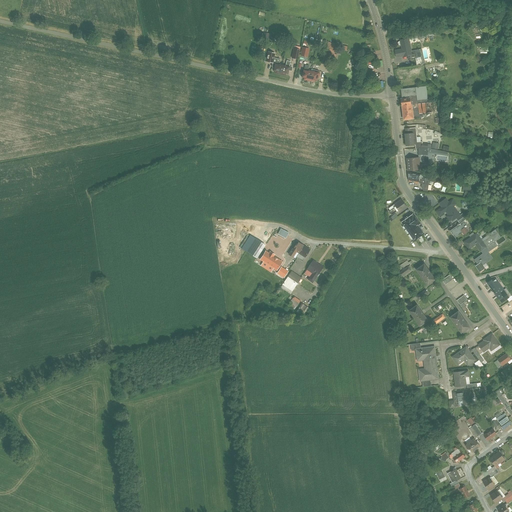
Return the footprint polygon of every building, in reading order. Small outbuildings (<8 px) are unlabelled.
[(400,45),(402,45),(402,49),(395,50),(397,57),(404,56),(408,55),(409,59),(416,58),(417,66),(423,65),(419,49),(411,51),(409,38),(401,40),(401,41),(399,41),(398,42),(398,43),(398,44),(399,45),(400,45)] [(327,46),(326,52),(335,54),(336,48),(327,46)] [(273,63),(272,66),(274,67),(273,71),(276,72),(275,73),(280,74),(282,65),(279,64),(280,59),(274,58),(275,53),(268,52),(266,61),(273,63)] [(332,54),(329,53),(325,52),(323,61),(327,62),(331,63),(331,62),(332,54)] [(287,61),(286,65),(282,65),(280,74),(285,75),(286,74),(288,74),(289,70),(292,71),(293,67),(289,66),(290,61),(287,61)] [(309,80),(311,71),(308,70),(309,65),(305,65),(304,69),(302,77),(304,78),(304,79),(309,80)] [(318,72),(318,70),(315,69),(311,69),(311,71),(309,80),(313,81),(314,81),(314,80),(316,81),(317,77),(319,78),(320,73),(318,72)] [(401,99),(427,96),(426,86),(401,89),(402,99),(401,99)] [(427,96),(401,99),(402,106),(403,109),(438,105),(438,101),(430,102),(429,98),(428,98),(427,96)] [(438,105),(403,109),(404,119),(423,117),(423,113),(439,111),(438,105)] [(416,148),(417,148),(420,147),(428,148),(430,148),(430,144),(422,143),(423,141),(421,141),(420,136),(417,137),(416,127),(406,128),(406,133),(405,134),(406,146),(415,145),(416,148)] [(420,147),(417,148),(419,148),(419,155),(428,155),(428,148),(420,147)] [(408,170),(428,169),(428,165),(425,165),(425,164),(419,164),(419,157),(407,158),(408,170)] [(428,180),(409,176),(409,181),(422,183),(422,185),(421,187),(422,189),(423,189),(423,191),(428,192),(429,186),(430,180),(428,180)] [(465,190),(465,193),(471,193),(470,183),(463,183),(463,190),(465,190)] [(446,211),(453,206),(454,206),(451,201),(449,203),(446,198),(440,203),(443,207),(439,210),(442,214),(446,211)] [(402,199),(395,204),(396,206),(393,209),(396,212),(399,210),(401,213),(408,207),(402,199)] [(453,206),(446,211),(449,215),(448,216),(451,220),(452,219),(453,221),(456,218),(460,216),(460,215),(453,206)] [(410,232),(420,224),(420,223),(414,215),(403,222),(403,223),(410,232)] [(460,224),(451,231),(456,238),(463,233),(465,235),(469,232),(466,227),(467,226),(466,225),(465,226),(463,223),(463,222),(460,224)] [(420,224),(410,232),(415,240),(416,240),(424,234),(421,229),(422,228),(420,224)] [(288,233),(280,229),(277,234),(285,238),(288,233)] [(496,229),(489,234),(491,236),(483,242),(487,247),(495,241),(501,237),(496,229)] [(483,242),(477,234),(465,242),(470,249),(477,244),(482,251),(487,247),(483,242)] [(258,240),(250,253),(257,258),(265,245),(258,240)] [(298,241),(293,249),(289,255),(293,257),(296,251),(299,253),(304,246),(304,245),(298,241)] [(299,253),(296,258),(302,262),(310,250),(304,246),(299,253)] [(277,256),(268,251),(263,259),(272,265),(275,260),(279,262),(281,257),(278,255),(277,256)] [(484,254),(475,260),(479,264),(476,266),(480,272),(486,268),(483,265),(493,258),(488,251),(484,254)] [(408,260),(396,269),(397,272),(410,263),(408,260)] [(323,267),(313,261),(308,269),(318,275),(323,267)] [(436,279),(425,264),(417,269),(428,285),(436,279)] [(410,266),(400,274),(402,276),(412,269),(410,266)] [(287,271),(282,268),(279,273),(284,276),(287,271)] [(301,278),(292,272),(289,277),(298,283),(301,278)] [(450,275),(443,280),(446,285),(453,279),(450,275)] [(491,280),(485,285),(498,303),(502,300),(503,302),(509,298),(497,280),(493,283),(491,280)] [(426,290),(417,296),(420,300),(428,293),(426,290)] [(464,295),(458,301),(461,305),(468,299),(464,295)] [(301,314),(304,310),(305,311),(308,307),(302,303),(296,311),(301,314)] [(418,305),(410,311),(421,327),(429,321),(418,305)] [(459,311),(451,317),(462,333),(470,327),(459,311)] [(443,314),(434,320),(437,324),(446,317),(443,314)] [(485,341),(479,345),(484,352),(494,345),(496,348),(500,345),(492,334),(484,340),(485,341)] [(422,349),(418,350),(419,360),(425,359),(427,372),(421,373),(422,380),(423,380),(431,379),(439,378),(435,347),(422,349)] [(467,348),(453,357),(457,362),(463,358),(468,365),(474,361),(475,360),(472,356),(470,353),(468,351),(469,351),(467,348)] [(507,353),(499,359),(503,365),(507,362),(511,359),(507,353)] [(511,364),(503,372),(508,379),(508,378),(509,379),(511,377),(511,364)] [(469,371),(455,372),(455,373),(456,378),(455,378),(457,386),(466,385),(465,376),(469,376),(469,371)] [(471,391),(454,393),(455,401),(459,400),(460,406),(473,405),(472,397),(473,397),(474,396),(474,393),(473,392),(471,393),(471,391)] [(510,406),(502,396),(499,398),(507,408),(510,406)] [(509,418),(505,413),(497,419),(501,423),(500,424),(504,429),(511,423),(511,421),(509,418)] [(482,433),(476,424),(472,427),(475,430),(479,436),(482,433)] [(493,429),(485,435),(488,440),(497,434),(493,429)] [(475,438),(467,444),(468,445),(466,446),(469,449),(470,448),(472,452),(480,446),(475,438)] [(462,451),(454,458),(457,463),(466,456),(462,451)] [(500,452),(494,456),(490,459),(496,466),(506,459),(500,451),(499,452),(500,452)] [(441,457),(441,460),(446,462),(447,459),(449,457),(446,453),(441,457)] [(443,469),(437,472),(440,479),(446,476),(443,469)] [(456,469),(448,473),(453,482),(456,480),(457,481),(458,480),(461,478),(456,469)] [(490,478),(484,482),(489,490),(496,485),(490,478)] [(466,486),(460,489),(465,498),(471,495),(466,486)] [(498,491),(492,496),(497,503),(504,498),(498,491)] [(479,511),(475,503),(469,506),(472,511),(479,511)]
